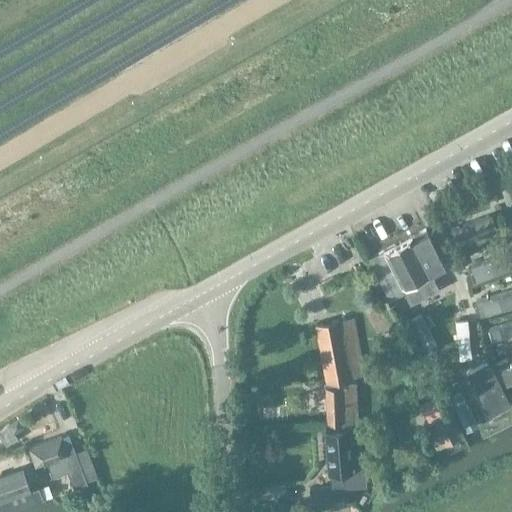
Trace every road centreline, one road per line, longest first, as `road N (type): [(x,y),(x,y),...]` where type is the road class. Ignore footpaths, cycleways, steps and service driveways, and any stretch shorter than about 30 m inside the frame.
road 1 (tertiary): [(199,295),(511,122)]
road 2 (unclassified): [(227,511),(221,349),(199,295)]
road 3 (tertiary): [(0,410),(105,348)]
